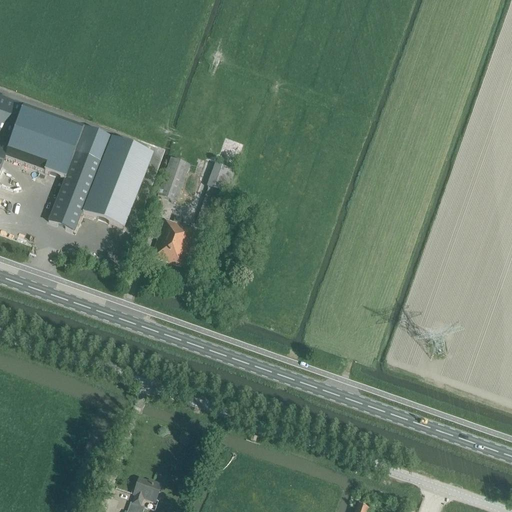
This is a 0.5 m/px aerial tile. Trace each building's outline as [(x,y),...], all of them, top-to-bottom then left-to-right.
[(0,172),(1,170),(0,169),(4,159),(4,160),(5,159),(5,160),(6,160),(15,163),(16,164),(16,163),(25,167),(26,167),(35,170),(36,171),(36,170),(45,173),(45,174),(50,175),(50,174),(61,178),(60,179),(65,181),(48,223),(58,226),(65,229),(74,233),(82,214),(98,221),(98,220),(109,224),(108,225),(124,231),(149,166),(143,152),(83,128),(23,107),(0,98),(0,172)] [(157,197),(177,204),(190,166),(171,159),(157,197)] [(196,224),(209,228),(216,209),(222,211),(227,196),(235,173),(215,165),(206,188),(209,189),(196,224)] [(185,229),(186,228),(165,221),(152,259),(181,269),(184,261),(192,263),(203,233),(200,232),(200,234),(185,229)] [(156,505),(162,487),(152,484),(153,482),(149,481),(148,482),(139,480),(133,497),(135,497),(132,504),(131,504),(127,511),(143,511),(145,509),(142,507),(144,501),(156,505)]
